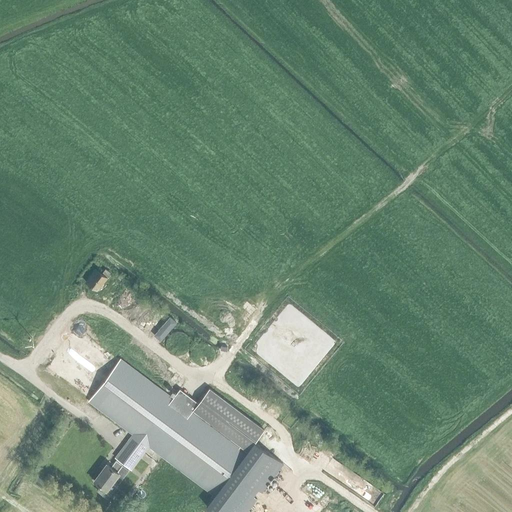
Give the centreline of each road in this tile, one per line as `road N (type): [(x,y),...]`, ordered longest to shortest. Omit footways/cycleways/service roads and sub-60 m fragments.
road 1 (track): [(511,410),(432,480),(411,511)]
road 2 (track): [(370,511),(298,460),(278,425)]
